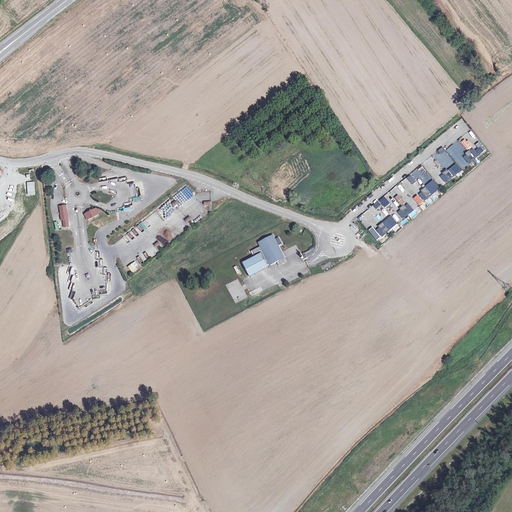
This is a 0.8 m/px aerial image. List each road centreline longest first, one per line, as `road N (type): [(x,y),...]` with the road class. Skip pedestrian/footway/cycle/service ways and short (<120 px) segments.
road 1 (residential): [(337,241),(315,224),(189,174),(83,151),(0,161)]
road 2 (motorway): [(511,353),(359,511)]
road 3 (motorway): [(381,511),(511,376)]
